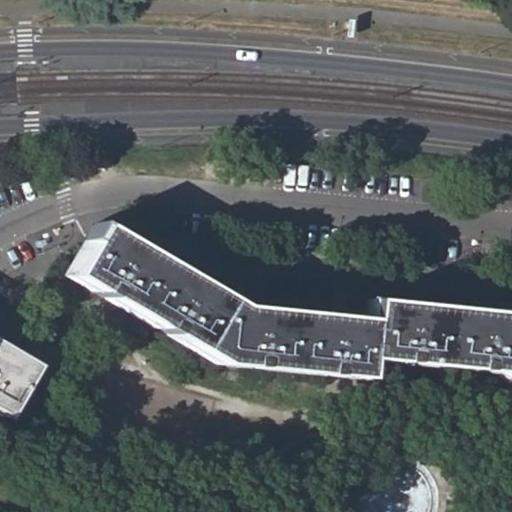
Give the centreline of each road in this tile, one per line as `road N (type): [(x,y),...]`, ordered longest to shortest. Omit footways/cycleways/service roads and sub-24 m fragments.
road 1 (residential): [(511,230),(113,195),(0,245)]
road 2 (primary): [(511,81),(221,52),(0,50)]
road 3 (primary): [(0,125),(325,115),(511,137)]
